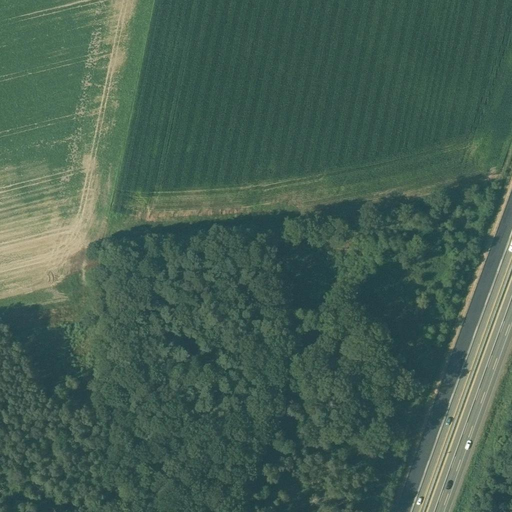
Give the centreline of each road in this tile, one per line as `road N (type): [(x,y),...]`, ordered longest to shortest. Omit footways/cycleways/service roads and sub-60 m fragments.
road 1 (motorway): [(511,231),(411,511)]
road 2 (motorway): [(436,511),(511,305)]
